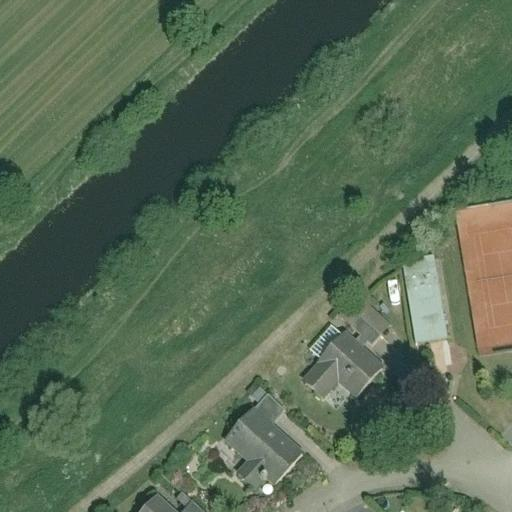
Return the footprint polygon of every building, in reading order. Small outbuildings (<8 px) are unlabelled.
[(413,348),(441,345),(434,265),(405,268),(413,348)] [(377,288),(382,319),(402,315),(397,285),(377,288)] [(339,320),(368,352),(388,333),(359,302),(339,320)] [(331,409),(338,400),(346,406),(374,370),(332,337),(304,373),(311,378),(304,387),(331,409)] [(279,413),(257,394),(245,408),(268,427),(279,413)] [(250,500),(264,485),(269,489),(296,458),(250,418),(222,449),(241,466),(228,480),(250,500)] [(194,511),(188,505),(180,511),(164,511),(152,498),(137,511),(194,511)]
